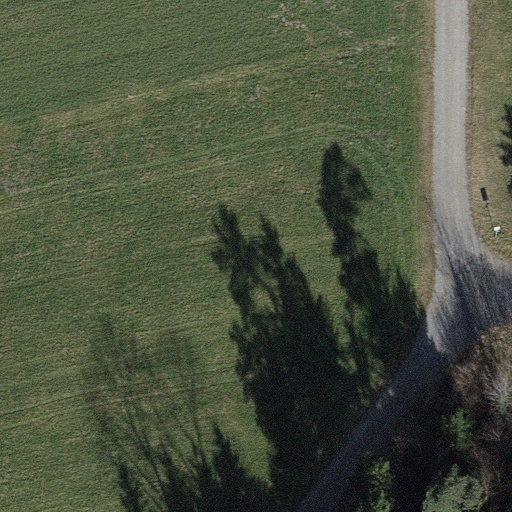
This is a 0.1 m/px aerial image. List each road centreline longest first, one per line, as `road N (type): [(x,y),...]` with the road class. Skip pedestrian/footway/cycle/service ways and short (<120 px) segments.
road 1 (track): [(455,0),(459,336)]
road 2 (track): [(327,511),(459,336),(511,319)]
